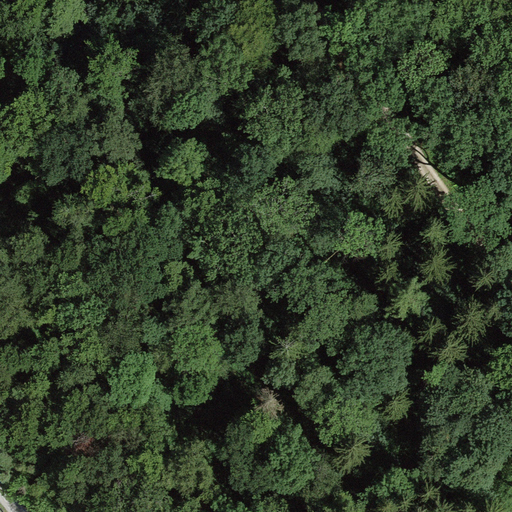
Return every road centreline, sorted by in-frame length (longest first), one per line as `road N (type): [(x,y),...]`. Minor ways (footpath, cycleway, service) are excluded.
road 1 (track): [(19,0),(52,83),(177,266),(318,430),(368,511)]
road 2 (track): [(511,269),(469,225),(301,0)]
